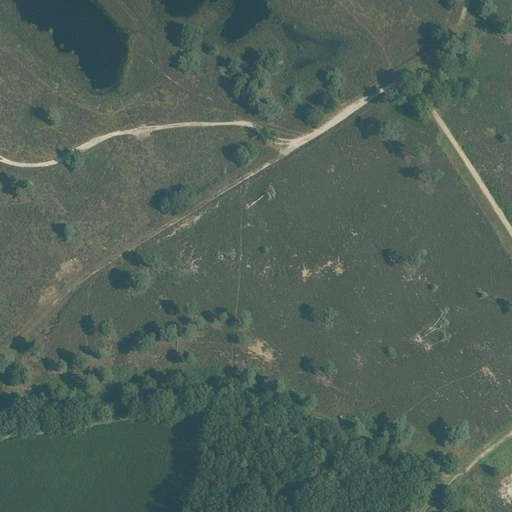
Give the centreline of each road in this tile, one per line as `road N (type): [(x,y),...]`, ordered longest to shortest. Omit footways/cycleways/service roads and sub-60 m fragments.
road 1 (track): [(446,482),(434,460),(236,383),(0,414)]
road 2 (track): [(511,238),(411,70)]
